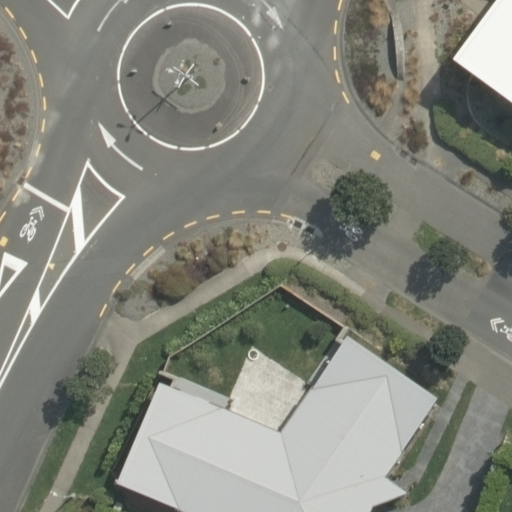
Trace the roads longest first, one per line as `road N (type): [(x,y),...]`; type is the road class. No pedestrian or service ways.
road 1 (residential): [(511,304),(466,297),(421,277),(296,196),(231,176)]
road 2 (residential): [(295,82),(326,125),(488,236),(511,261)]
road 3 (residential): [(0,390),(134,169)]
road 4 (residential): [(134,169),(91,119),(83,86),(98,22)]
